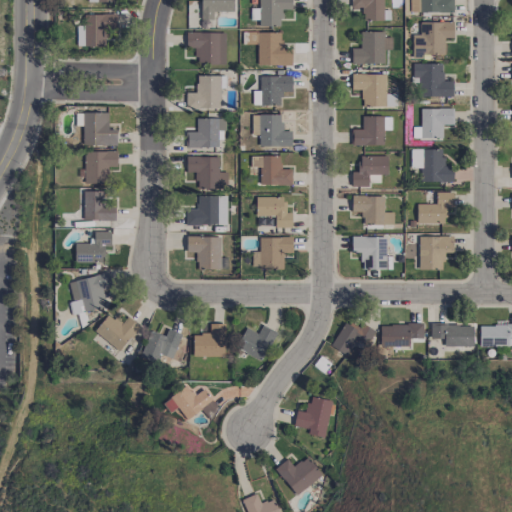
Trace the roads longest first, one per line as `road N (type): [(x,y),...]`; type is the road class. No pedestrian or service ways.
road 1 (residential): [(326,0),(330,291),(311,344),(279,376),(248,431)]
road 2 (track): [(28,122),(39,172),(31,383),(0,467)]
road 3 (residential): [(511,298),(163,287)]
road 4 (residential): [(489,298),(489,0)]
road 5 (residential): [(163,287),(154,69)]
road 6 (residential): [(0,176),(24,139),(35,95),(33,0)]
road 7 (residential): [(35,95),(155,92)]
road 8 (residential): [(154,69),(34,72)]
